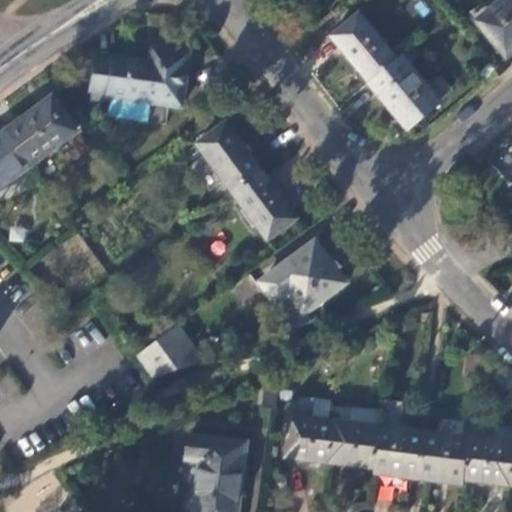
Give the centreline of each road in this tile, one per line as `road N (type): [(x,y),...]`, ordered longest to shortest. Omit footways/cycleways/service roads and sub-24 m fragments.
road 1 (residential): [(381,195),(220,0)]
road 2 (residential): [(381,195),(511,89)]
